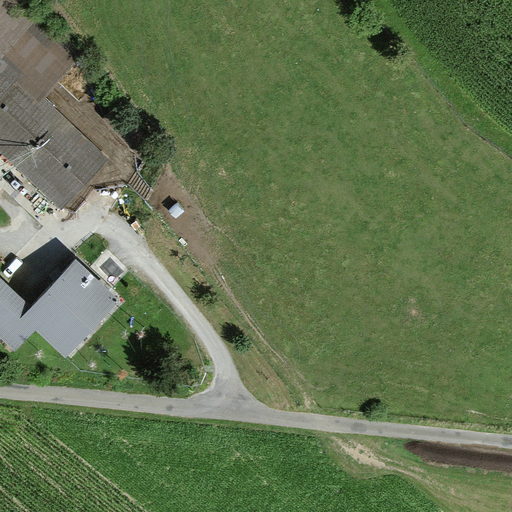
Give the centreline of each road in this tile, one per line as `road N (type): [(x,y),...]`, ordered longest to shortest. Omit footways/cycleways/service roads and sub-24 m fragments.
road 1 (residential): [(0,387),(511,438)]
road 2 (unknown): [(0,233),(84,228),(157,261),(219,351),(233,410)]
